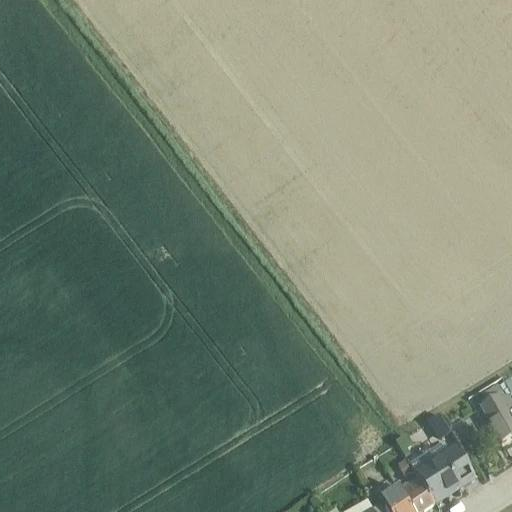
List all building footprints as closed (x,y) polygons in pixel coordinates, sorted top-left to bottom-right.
[(511,393),(511,386),(509,381),(499,388),(505,397),(511,393)] [(482,411),(481,411),(501,446),(511,439),(511,407),(507,399),(500,402),(499,400),(488,407),(485,403),(479,406),(482,411)] [(439,418),(431,423),(440,437),(448,432),(439,418)] [(416,480),(435,507),(471,484),(452,456),(416,480)] [(416,480),(398,492),(411,511),(428,511),(435,508),(435,507),(416,480)] [(411,511),(398,492),(380,504),(385,511),(411,511)]
